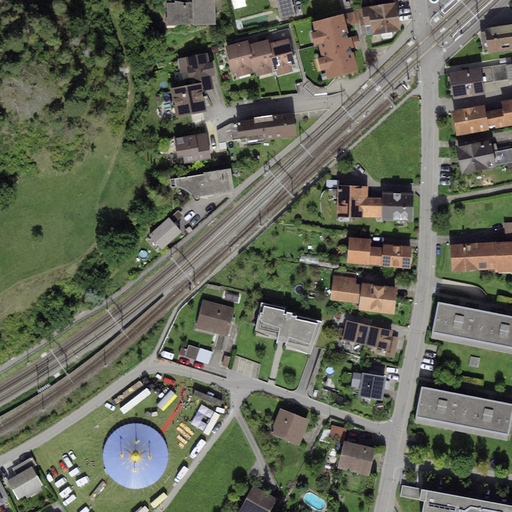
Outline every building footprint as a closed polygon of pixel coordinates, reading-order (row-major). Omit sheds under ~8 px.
[(175,4),(166,4),(167,25),(192,24),(192,25),(215,25),(213,0),(192,0),(193,3),(182,3),(175,1),(175,4)] [(245,0),(233,0),(236,8),(247,6),(245,0)] [(291,0),(274,0),(279,18),(295,14),(291,0)] [(366,11),(361,11),(363,24),(367,23),(369,36),(400,31),(395,2),(366,7),(366,11)] [(357,12),(343,15),(346,26),(359,23),(357,12)] [(343,14),(312,22),(315,32),(311,33),(315,46),(318,45),(321,56),(317,57),(321,71),(326,69),(328,79),(358,71),(352,48),(360,46),(357,36),(349,38),(346,26),(343,15),(343,14)] [(511,19),(485,24),(489,53),(511,49),(511,19)] [(288,38),(268,43),(275,72),(277,71),(278,75),(292,71),(291,67),(295,66),(288,38)] [(267,40),(248,44),(255,73),(256,72),(257,76),(275,72),(268,43),(267,40)] [(247,41),(224,47),(231,74),(236,72),(237,77),(255,73),(248,44),(247,41)] [(209,52),(177,58),(179,73),(187,72),(189,85),(201,83),(202,89),(212,87),(210,75),(214,74),(212,61),(210,61),(209,52)] [(508,80),(506,65),(479,68),(482,83),(508,80)] [(479,68),(451,73),(454,98),(483,94),(482,83),(479,68)] [(189,85),(171,88),(176,118),(206,113),(202,89),(201,83),(189,85)] [(502,109),(484,112),(488,129),(511,125),(511,98),(501,100),(502,109)] [(483,105),(453,111),(458,135),(488,129),(484,112),(483,105)] [(255,121),(237,123),(239,139),(247,138),(247,141),(296,136),(293,112),(254,117),(255,121)] [(239,139),(237,123),(231,123),(217,131),(218,141),(239,139)] [(207,132),(173,138),(176,157),(183,156),(184,163),(212,159),(207,132)] [(488,140),(456,146),(462,174),(498,167),(494,150),(493,145),(489,145),(488,140)] [(511,146),(494,150),(498,167),(511,164),(511,146)] [(203,173),(203,174),(207,195),(234,191),(230,168),(212,171),(203,173)] [(203,174),(170,179),(171,186),(175,187),(178,187),(182,188),(186,190),(189,193),(192,196),(194,199),(196,201),(197,201),(199,201),(200,199),(200,198),(200,196),(207,195),(203,174)] [(326,179),(325,187),(335,188),(336,180),(326,179)] [(368,187),(338,186),(337,216),(363,217),(364,197),(368,197),(368,187)] [(413,193),(382,192),(382,197),(382,218),(382,221),(413,221),(413,193)] [(382,197),(368,197),(364,197),(363,217),(382,218),(382,197)] [(178,210),(169,218),(174,223),(183,216),(178,210)] [(169,217),(149,235),(162,249),(181,231),(174,223),(169,218),(169,217)] [(380,265),(382,247),(370,246),(371,239),(349,236),(346,263),(369,266),(370,264),(380,265)] [(511,241),(505,242),(450,245),(451,273),(511,270),(511,241)] [(412,247),(383,243),(382,247),(380,265),(410,268),(412,247)] [(330,300),(360,304),(363,286),(355,285),(356,273),(334,270),(330,300)] [(397,287),(363,282),(363,286),(360,304),(360,308),(394,313),(397,287)] [(227,293),(225,299),(237,302),(238,296),(227,293)] [(511,297),(498,295),(496,305),(511,307),(511,297)] [(234,308),(202,300),(195,328),(227,336),(234,308)] [(284,314),(285,308),(261,302),(255,330),(278,337),(276,340),(286,343),(285,345),(311,354),(322,321),(296,316),(292,315),(292,313),(286,312),(286,314),(284,314)] [(485,312),(439,303),(433,332),(479,341),(485,312)] [(511,347),(511,316),(485,312),(479,341),(511,347)] [(365,343),(369,325),(347,320),(344,329),(339,328),(337,337),(365,343)] [(393,331),(369,325),(365,343),(388,349),(391,336),(393,331)] [(399,338),(391,336),(388,349),(387,356),(394,357),(399,338)] [(199,348),(189,345),(185,357),(196,360),(199,348)] [(212,352),(201,348),(196,361),(208,365),(212,352)] [(224,355),(222,365),(227,366),(230,357),(224,355)] [(381,375),(382,366),(366,364),(364,373),(381,375)] [(364,373),(353,371),(351,388),(360,389),(358,397),(382,401),(386,376),(381,375),(364,373)] [(467,396),(421,388),(414,420),(460,429),(467,396)] [(507,437),(511,407),(511,404),(467,396),(460,429),(507,437)] [(309,421),(280,409),(270,433),(299,445),(309,421)] [(332,426),(328,438),(342,442),(345,429),(332,426)] [(375,448),(344,441),(337,467),(368,475),(375,448)] [(12,468),(16,475),(31,466),(37,463),(33,456),(12,468)] [(16,475),(7,480),(18,499),(42,485),(31,466),(16,475)] [(0,480),(0,495),(3,501),(9,498),(0,480)] [(271,511),(278,499),(253,486),(239,511),(271,511)] [(511,511),(511,505),(421,489),(419,499),(425,500),(423,511),(511,511)]
